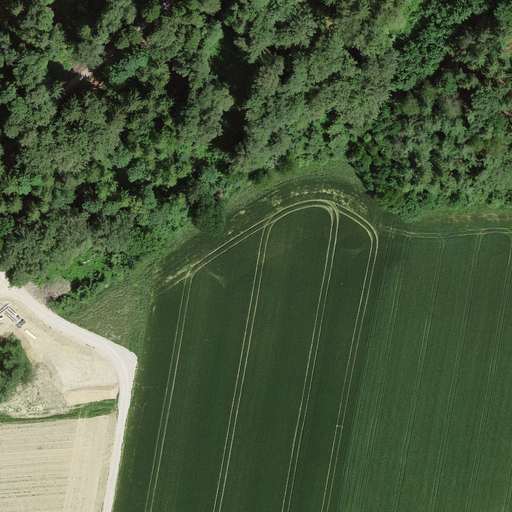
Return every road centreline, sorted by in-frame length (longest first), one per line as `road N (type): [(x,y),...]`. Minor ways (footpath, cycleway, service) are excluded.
road 1 (track): [(172,0),(71,81),(0,168)]
road 2 (track): [(111,511),(138,342)]
